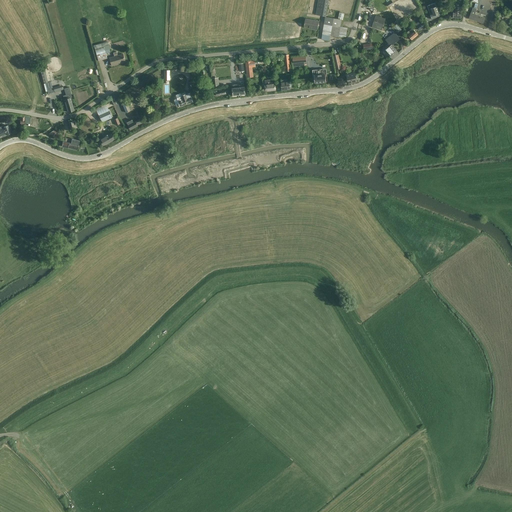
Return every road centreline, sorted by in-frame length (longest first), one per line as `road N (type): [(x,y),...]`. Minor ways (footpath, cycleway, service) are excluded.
road 1 (tertiary): [(511,40),(445,25),(360,84),(196,108),(91,157),(21,139),(0,146)]
road 2 (unclassified): [(0,111),(67,118),(152,63),(341,44),(351,39),(362,0)]
